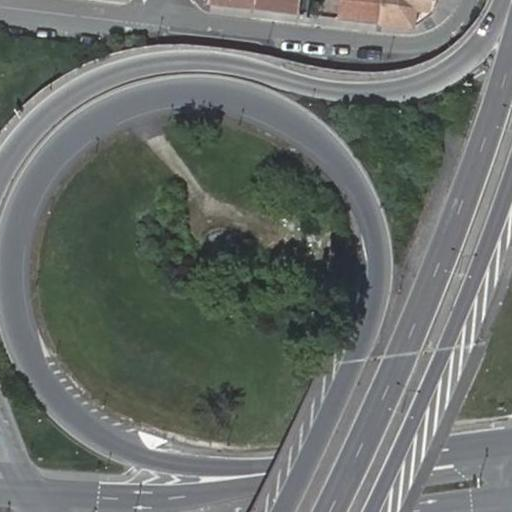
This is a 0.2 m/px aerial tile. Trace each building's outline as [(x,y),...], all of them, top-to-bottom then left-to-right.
[(255,0),(205,0),(209,4),(254,9),(255,0)] [(255,0),(254,9),(299,14),(300,0),(255,0)] [(381,24),(383,0),(308,0),(307,15),(338,19),(381,24)] [(383,0),(381,24),(414,28),(416,9),(429,10),(430,0),(383,0)] [(351,280),(352,232),(332,232),(332,280),(351,280)]
